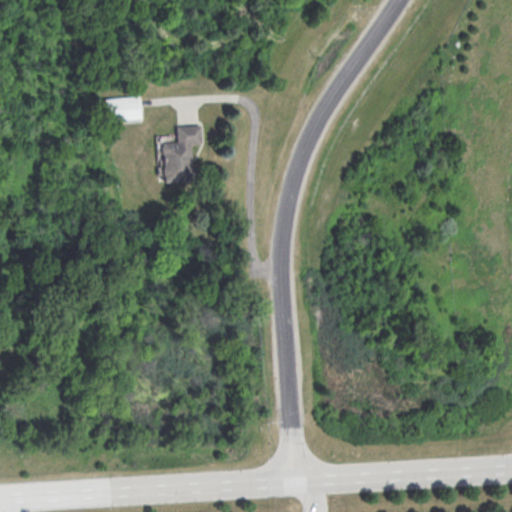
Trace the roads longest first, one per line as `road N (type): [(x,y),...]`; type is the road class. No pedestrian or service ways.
road 1 (secondary): [(511,465),(0,494)]
road 2 (residential): [(297,478),(283,351),(286,228),(315,134),(399,0)]
